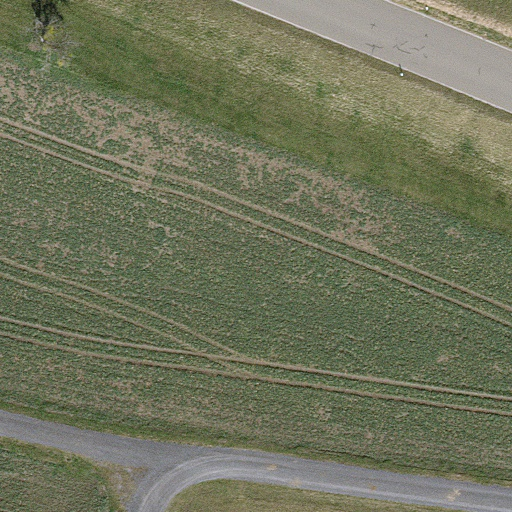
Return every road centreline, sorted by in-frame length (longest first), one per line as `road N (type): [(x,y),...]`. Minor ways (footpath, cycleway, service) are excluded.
road 1 (track): [(511,508),(140,456),(0,424)]
road 2 (tertiary): [(297,0),(511,86)]
